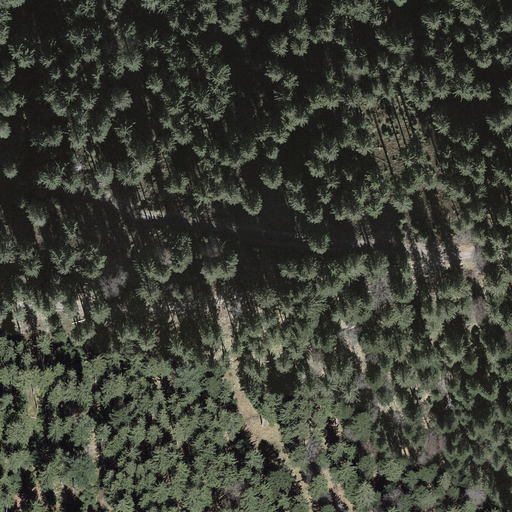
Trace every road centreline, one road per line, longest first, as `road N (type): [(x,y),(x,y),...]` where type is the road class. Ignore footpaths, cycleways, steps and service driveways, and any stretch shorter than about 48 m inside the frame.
road 1 (track): [(0,170),(247,232),(436,256)]
road 2 (track): [(436,256),(134,311),(0,310)]
